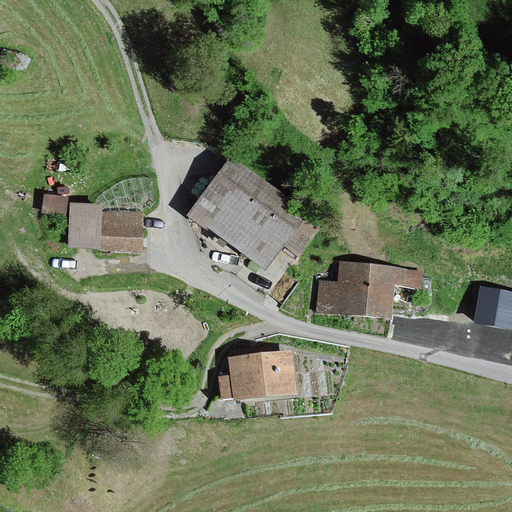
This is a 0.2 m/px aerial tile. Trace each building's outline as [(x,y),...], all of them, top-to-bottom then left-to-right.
[(313,228),(225,163),(183,220),(258,275),(280,245),(293,255),(313,228)] [(138,212),(59,205),(54,251),(133,258),(138,212)] [(336,283),(315,280),(310,313),(383,323),(389,287),(411,290),(414,273),(339,263),(336,283)] [(511,295),(471,286),(463,318),(511,330),(511,295)] [(226,379),(216,380),(218,403),(229,402),(229,406),(295,401),(291,354),(224,359),(226,379)]
